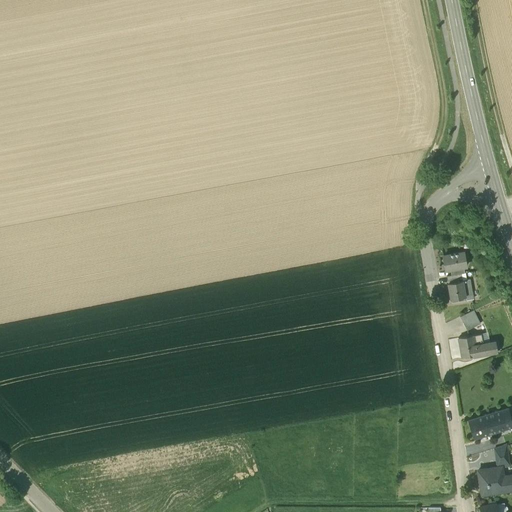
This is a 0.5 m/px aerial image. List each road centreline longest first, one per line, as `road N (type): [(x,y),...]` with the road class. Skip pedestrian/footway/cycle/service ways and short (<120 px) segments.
road 1 (tertiary): [(439,198),(425,230),(464,511)]
road 2 (track): [(463,503),(279,503),(255,511)]
road 3 (track): [(418,189),(439,137),(444,96),(425,0)]
road 4 (track): [(511,161),(473,0)]
road 5 (tertiary): [(489,160),(452,0)]
